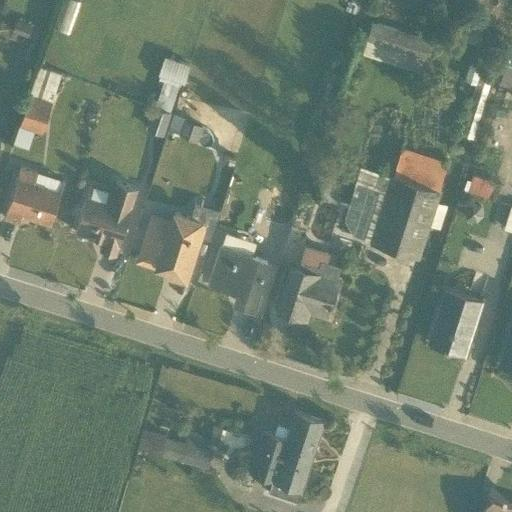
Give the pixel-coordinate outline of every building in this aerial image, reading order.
[(66,0),(58,27),(69,30),(78,0),(66,0)] [(15,21),(12,32),(28,36),(31,26),(15,21)] [(430,42),(370,22),(360,53),(419,72),(430,42)] [(511,37),(500,72),(501,73),(498,85),(511,89),(511,37)] [(145,131),(163,137),(170,114),(169,114),(180,82),(183,83),(189,64),(163,56),(157,75),(164,77),(153,108),(152,108),(145,131)] [(472,139),(492,71),(469,64),(463,82),(465,83),(474,85),(460,136),(472,139)] [(41,133),(61,73),(38,66),(12,144),(27,149),(33,130),(41,133)] [(430,106),(429,126),(440,127),(441,107),(430,106)] [(202,127),(182,119),(176,135),(196,142),(202,127)] [(390,176),(369,241),(369,243),(418,258),(429,226),(439,229),(446,205),(436,202),(440,189),(438,188),(446,162),(400,147),(390,176)] [(20,166),(3,217),(19,222),(21,215),(49,224),(63,180),(20,166)] [(369,241),(390,176),(359,166),(343,220),(351,236),(369,241)] [(304,180),(280,172),(265,222),(288,229),(304,180)] [(497,182),(471,175),(466,193),(492,200),(497,182)] [(74,231),(102,241),(99,249),(114,254),(136,189),(115,182),(111,193),(89,186),(74,231)] [(208,240),(219,211),(201,204),(193,204),(189,215),(171,209),(167,219),(149,213),(133,262),(164,272),(168,276),(185,281),(200,236),(208,240)] [(511,230),(511,206),(509,206),(503,228),(511,230)] [(234,294),(230,304),(253,311),(269,260),(251,254),(255,241),(225,232),(221,246),(218,244),(205,285),(234,294)] [(325,317),(341,266),(326,261),(329,252),(304,245),(297,266),(288,263),(273,311),(306,321),(309,312),(325,317)] [(482,299),(445,288),(428,341),(442,346),(442,348),(446,349),(447,347),(465,353),(482,299)] [(511,324),(499,364),(511,368),(511,324)] [(272,481),(268,493),(296,502),(300,491),(301,491),(323,420),(294,411),(288,428),(276,425),(273,434),(262,431),(249,474),(272,481)] [(142,428),(136,449),(207,468),(211,451),(206,450),(208,444),(216,445),(221,428),(212,426),(208,441),(168,429),(166,435),(142,428)] [(511,511),(511,504),(491,498),(486,511),(511,511)]
